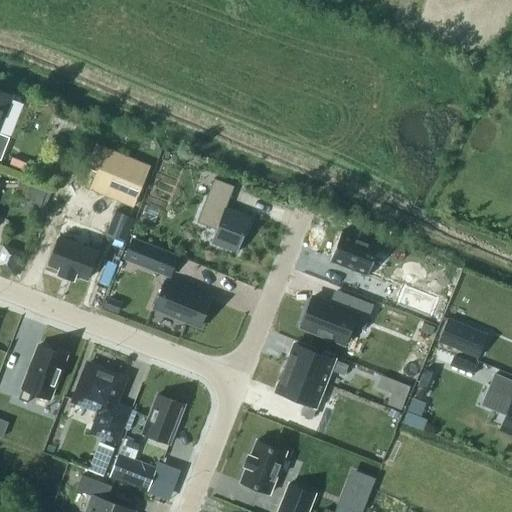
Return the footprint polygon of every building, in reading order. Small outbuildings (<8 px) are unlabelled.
[(0,160),(9,137),(0,133),(0,124),(11,96),(0,91),(0,160)] [(133,206),(150,166),(96,144),(87,166),(97,171),(90,188),(133,206)] [(12,158),(9,166),(24,171),(26,163),(12,158)] [(211,242),(237,252),(251,217),(226,207),(234,186),(214,178),(197,222),(216,229),(211,242)] [(46,190),(20,180),(15,193),(41,204),(46,190)] [(114,211),(105,234),(124,242),(133,218),(114,211)] [(341,231),(329,261),(330,262),(331,261),(366,275),(367,276),(379,246),(378,245),(377,246),(342,232),(342,231),(341,231)] [(59,237),(48,265),(59,269),(58,274),(62,275),(69,278),(73,280),(75,275),(86,280),(97,251),(59,237)] [(139,262),(139,263),(170,275),(177,257),(147,245),(140,262),(139,262)] [(199,327),(211,299),(165,280),(154,308),(199,327)] [(312,296),(301,326),(344,343),(351,325),(364,330),(373,304),(346,294),(341,308),(332,304),(312,296)] [(448,318),(439,341),(458,348),(467,326),(448,318)] [(423,323),(420,331),(431,335),(434,327),(423,323)] [(294,344),(285,367),(325,383),(331,369),(343,374),(347,365),(334,360),(294,344)] [(39,345),(18,399),(28,402),(32,392),(49,399),(66,355),(39,345)] [(473,374),(477,365),(438,349),(434,358),(473,374)] [(125,377),(87,363),(73,400),(99,410),(92,427),(102,431),(101,436),(116,442),(129,408),(115,403),(125,377)] [(285,367),(275,390),(306,402),(301,414),(311,417),(325,383),(285,367)] [(425,369),(418,386),(427,389),(434,373),(425,369)] [(511,380),(495,374),(488,389),(498,393),(491,408),(506,414),(500,429),(511,434),(511,380)] [(381,375),(377,386),(392,392),(387,404),(400,409),(409,386),(381,375)] [(169,443),(184,404),(157,394),(142,433),(169,443)] [(407,411),(403,422),(423,430),(427,419),(420,417),(407,411)] [(246,466),(240,481),(270,493),(286,451),(256,440),(250,455),(248,454),(244,465),(246,466)] [(156,468),(118,453),(109,476),(147,491),(156,468)] [(107,466),(93,461),(89,471),(103,476),(107,466)] [(76,490),(93,496),(87,511),(132,511),(133,510),(106,500),(111,486),(81,475),(76,490)] [(277,511),(307,511),(315,493),(289,483),(277,511)]
